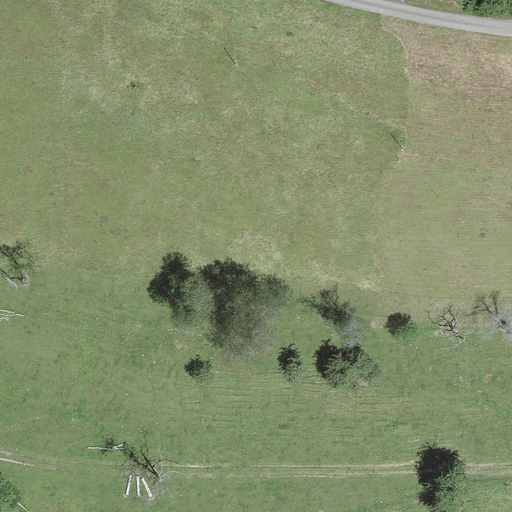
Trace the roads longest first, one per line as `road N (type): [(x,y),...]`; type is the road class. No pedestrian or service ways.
road 1 (track): [(0,453),(76,467),(511,466)]
road 2 (track): [(352,0),(511,28)]
